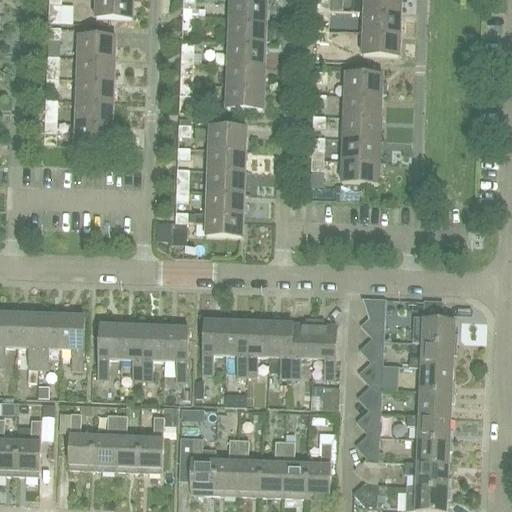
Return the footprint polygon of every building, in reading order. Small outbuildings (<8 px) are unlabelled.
[(72,28),(73,10),(62,9),(62,0),(50,0),(49,27),(72,28)] [(134,1),(107,0),(97,0),(97,22),(133,23),(134,1)] [(364,0),(364,15),(401,16),(401,0),(364,0)] [(196,13),(196,2),(184,1),(184,12),(196,13)] [(231,25),(267,26),(268,4),(231,3),(231,25)] [(329,25),(329,14),(317,14),(317,25),(329,25)] [(401,38),(401,16),(364,15),(364,37),(401,38)] [(195,35),(195,24),(183,23),(183,34),(195,35)] [(231,25),(230,47),(267,48),(267,43),(272,43),(272,32),(267,31),(267,26),(231,25)] [(61,43),(61,32),(49,32),(49,43),(61,43)] [(338,47),(338,36),(317,36),(316,46),(338,47)] [(401,38),(364,37),(363,59),(400,60),(401,38)] [(79,62),(116,63),(117,41),(80,39),(79,62)] [(194,57),(195,46),(183,45),(182,56),(194,57)] [(229,69),(266,70),(267,48),(230,47),(229,69)] [(60,72),(60,61),(48,61),(48,72),(60,72)] [(79,62),(78,84),(115,85),(116,63),(79,62)] [(193,79),(194,68),(182,67),(181,78),(193,79)] [(265,92),(266,70),(229,69),(228,91),(265,92)] [(327,88),(327,77),(315,76),(315,87),(327,88)] [(347,77),(346,100),(383,101),(383,96),(388,96),(389,85),(384,84),(384,79),(347,77)] [(59,94),(59,83),(47,83),(47,94),(59,94)] [(115,85),(78,84),(78,105),(114,107),(115,85)] [(193,101),(193,90),(181,89),(181,100),(193,101)] [(264,114),(265,92),(228,91),(228,113),(264,114)] [(326,110),(327,99),(315,99),(314,110),(326,110)] [(383,101),(346,100),(345,122),(382,123),(383,101)] [(58,116),(59,105),(47,104),(46,115),(58,116)] [(78,105),(77,127),(114,128),(114,107),(78,105)] [(326,132),(326,121),(314,121),(314,132),(326,132)] [(345,122),(344,143),(382,144),(382,123),(345,122)] [(58,137),(58,126),(46,126),(46,137),(58,137)] [(114,128),(77,127),(76,150),(113,151),(114,128)] [(191,141),(192,130),(180,129),(179,140),(191,141)] [(211,130),(210,152),(247,154),(248,132),(211,130)] [(325,154),(325,143),(313,142),(313,153),(325,154)] [(382,144),(344,143),(344,165),(381,166),(382,144)] [(191,163),(191,152),(179,151),(179,162),(191,163)] [(247,154),(210,152),(209,174),(246,176),(247,154)] [(324,175),(325,164),(313,164),(312,175),(324,175)] [(381,166),(344,165),(343,188),(380,189),(381,166)] [(190,185),(190,174),(178,173),(178,184),(190,185)] [(209,196),(245,198),(246,176),(209,174),(209,196)] [(189,207),(189,196),(177,195),(177,206),(189,207)] [(245,220),(245,198),(209,196),(208,218),(245,220)] [(188,229),(189,218),(177,217),(176,228),(188,229)] [(207,240),(244,242),(245,220),(208,218),(195,218),(195,227),(207,228),(207,240)] [(171,245),(171,232),(159,232),(159,245),(171,245)] [(0,318),(0,371),(4,372),(4,352),(16,352),(17,313),(8,313),(8,318),(0,318)] [(37,386),(38,373),(37,373),(39,319),(26,319),(27,313),(17,313),(16,352),(29,353),(29,373),(28,385),(37,386)] [(60,354),(61,315),(52,314),(52,320),(39,319),(37,373),(38,373),(47,373),(48,354),(60,354)] [(70,315),(61,315),(60,354),(72,354),(72,375),(82,375),(84,321),(70,321),(70,315)] [(374,345),(384,345),(385,321),(376,321),(373,319),(361,330),(372,343),(374,345)] [(213,360),(225,360),(227,321),(218,320),(218,327),(205,326),(203,379),(212,380),(213,360)] [(227,321),(225,360),(237,361),(237,381),(246,381),(248,328),(236,327),(236,321),(227,321)] [(257,362),(268,362),(270,322),(261,322),(261,328),(248,328),(246,381),(256,381),(257,362)] [(280,382),(289,383),(291,330),(279,329),(279,323),(270,322),(268,362),(281,362),(280,382)] [(122,364),(123,324),(114,323),(114,330),(100,330),(98,383),(108,384),(109,364),(122,364)] [(423,347),(456,349),(457,339),(454,339),(454,325),(424,323),(423,347)] [(132,385),(143,385),(145,331),(132,331),(132,324),(123,324),(122,364),(133,365),(132,385)] [(312,364),(314,324),(304,324),(304,330),(291,330),(289,383),(299,383),(300,363),(312,364)] [(323,325),(314,324),(312,364),(324,364),(324,384),(334,384),(336,332),(322,331),(323,325)] [(165,366),(167,325),(158,325),(157,332),(145,331),(143,385),(152,385),(153,365),(165,366)] [(167,325),(165,366),(177,366),(176,386),(186,387),(188,333),(175,333),(176,326),(167,325)] [(374,345),(372,343),(360,354),(371,367),(373,369),(383,369),(384,345),(374,345)] [(456,349),(423,347),(422,362),(410,361),(409,371),(421,372),(421,371),(452,373),(453,359),(456,359),(456,349)] [(373,369),(371,367),(359,378),(370,391),(372,393),(382,394),(383,369),(373,369)] [(420,396),(454,397),(455,388),(452,387),(452,373),(421,371),(421,372),(420,396)] [(372,393),(370,391),(358,402),(369,415),(371,417),(381,418),(382,394),(372,393)] [(338,414),(339,393),(323,392),(322,413),(338,414)] [(454,397),(420,396),(419,419),(450,421),(451,407),(454,407),(454,397)] [(0,418),(17,419),(18,406),(1,405),(0,418)] [(18,406),(17,419),(29,419),(30,406),(18,406)] [(195,427),(196,413),(182,413),(181,426),(195,427)] [(371,417),(369,415),(356,426),(368,439),(370,441),(380,442),(381,418),(371,417)] [(69,474),(92,475),(94,441),(81,440),(81,419),(71,419),(71,418),(60,418),(59,436),(71,437),(69,474)] [(418,443),(452,445),(452,435),(450,435),(450,421),(419,419),(408,418),(407,430),(419,430),(418,443)] [(115,476),(117,421),(108,420),(107,441),(94,441),(92,475),(115,476)] [(115,476),(138,476),(140,443),(127,442),(128,421),(117,421),(115,476)] [(140,443),(138,476),(162,477),(164,422),(154,422),(153,443),(140,443)] [(0,424),(0,479),(16,480),(17,446),(4,445),(4,424),(0,424)] [(17,446),(16,480),(39,481),(41,426),(31,425),(31,446),(17,446)] [(229,466),(215,466),(213,499),(236,500),(239,445),(239,438),(231,437),(230,445),(229,466)] [(306,503),(307,469),(294,469),(294,447),(295,438),(286,438),(286,447),(285,447),(283,502),(306,503)] [(370,441),(368,439),(355,450),(367,463),(369,465),(379,466),(379,465),(382,465),(384,455),(379,454),(380,442),(370,441)] [(213,499),(215,466),(215,454),(202,454),(203,444),(181,443),(180,467),(191,467),(190,498),(213,499)] [(417,461),(417,466),(417,467),(448,469),(449,455),(452,455),(452,445),(418,443),(418,453),(413,452),(413,461),(417,461)] [(260,501),(261,467),(247,467),(248,446),(239,445),(236,500),(260,501)] [(260,501),(283,502),(285,447),(276,447),(275,468),(261,467),(260,501)] [(307,469),(306,503),(329,504),(331,449),(321,448),(320,470),(307,469)] [(369,465),(367,463),(354,474),(365,487),(367,489),(378,490),(378,489),(379,466),(369,465)] [(417,479),(416,490),(416,491),(450,493),(450,483),(447,483),(448,469),(417,467),(417,466),(405,466),(405,478),(417,479)] [(367,489),(365,487),(353,498),(353,511),(376,511),(377,497),(388,498),(389,490),(378,489),(378,490),(367,489)] [(449,503),(450,493),(416,491),(416,490),(406,490),(405,511),(445,511),(446,503),(449,503)]
